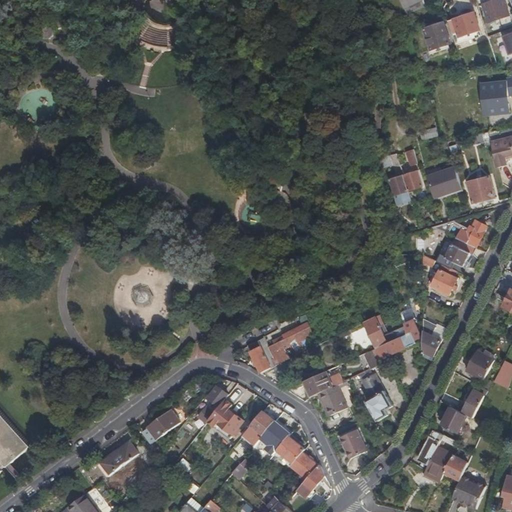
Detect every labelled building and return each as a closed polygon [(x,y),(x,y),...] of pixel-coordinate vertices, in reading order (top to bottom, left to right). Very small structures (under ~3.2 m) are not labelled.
[(438,0),(396,0),(404,16),(409,13),(438,0)] [(477,0),(480,7),(484,6),(489,23),(509,16),(504,0),(498,0),(492,2),(491,0),(477,0)] [(474,13),(453,20),(459,37),(479,31),(474,13)] [(444,23),(424,29),(431,50),(451,43),(444,23)] [(49,25),(43,25),(39,29),(39,35),(42,39),(48,39),(53,35),(52,29),(49,25)] [(511,33),(503,37),(509,54),(511,53),(511,33)] [(498,97),(489,98),(490,107),(499,107),(498,97)] [(438,136),(436,129),(422,132),(423,139),(438,136)] [(476,143),(484,141),(483,133),(474,135),(476,143)] [(511,137),(492,143),(497,167),(507,165),(505,156),(511,154),(511,137)] [(416,166),(419,165),(414,150),(409,151),(412,164),(414,164),(416,166)] [(380,158),(382,164),(393,162),(397,177),(390,179),(395,195),(409,191),(404,175),(399,161),(398,154),(380,158)] [(437,201),(463,192),(456,170),(429,179),(437,201)] [(404,175),(409,191),(424,187),(418,171),(404,175)] [(496,198),(491,177),(468,182),(473,203),(496,198)] [(457,239),(468,243),(469,241),(478,246),(485,232),(485,231),(487,226),(476,221),(473,226),(471,225),(468,231),(462,229),(457,239)] [(447,223),(432,227),(435,229),(449,235),(450,231),(449,228),(447,223)] [(435,229),(432,227),(424,230),(425,255),(435,260),(435,229)] [(449,235),(435,229),(435,260),(436,261),(437,261),(440,254),(441,254),(449,235)] [(474,254),(477,248),(468,243),(457,239),(456,238),(448,255),(445,253),(444,256),(441,254),(440,254),(437,261),(445,265),(458,271),(465,274),(468,268),(465,267),(471,253),(474,254)] [(435,260),(425,255),(425,263),(433,267),(436,261),(435,260)] [(456,276),(458,271),(445,265),(442,270),(441,269),(433,287),(451,296),(459,278),(456,276)] [(410,306),(401,311),(406,320),(415,315),(410,306)] [(385,335),(377,317),(366,322),(378,348),(397,340),(393,332),(385,335)] [(414,320),(405,324),(405,326),(408,335),(400,338),(397,340),(378,348),(383,358),(417,343),(416,339),(421,337),(414,320)] [(435,356),(447,332),(425,321),(424,351),(435,356)] [(397,330),(400,338),(408,335),(405,326),(397,330)] [(310,327),(285,339),(294,357),(306,351),(302,345),(316,338),(310,327)] [(335,327),(330,330),(334,338),(339,335),(335,327)] [(510,347),(511,342),(511,336),(502,332),(498,340),(510,347)] [(249,346),(249,347),(266,339),(265,338),(249,346)] [(249,347),(262,372),(274,367),(289,359),(294,357),(285,339),(269,347),(266,339),(249,347)] [(373,350),(378,360),(383,358),(378,348),(373,350)] [(370,369),(380,364),(378,360),(373,350),(360,356),(367,370),(370,369)] [(497,359),(478,350),(467,372),(472,374),(471,377),(479,381),(480,379),(485,381),(497,359)] [(289,359),(274,367),(278,375),(293,368),(289,359)] [(502,385),(511,365),(511,363),(506,361),(496,382),(502,385)] [(367,370),(360,374),(363,380),(371,375),(374,374),(370,369),(367,370)] [(306,381),(313,395),(318,393),(334,386),(327,371),(306,381)] [(383,390),(374,374),(371,375),(363,380),(373,396),(367,400),(379,420),(390,414),(387,409),(389,407),(394,405),(385,390),(383,390)] [(353,377),(347,380),(351,386),(356,384),(353,377)] [(303,382),(310,397),(313,395),(306,381),(303,382)] [(477,384),(476,383),(473,389),(475,390),(464,413),(468,415),(474,418),(488,390),(477,384)] [(348,406),(338,384),(334,386),(318,393),(325,406),(327,405),(331,414),(348,406)] [(223,403),(229,395),(218,387),(212,394),(213,395),(210,399),(219,407),(222,403),(223,403)] [(227,401),(210,422),(215,427),(218,424),(234,436),(245,422),(231,411),(234,407),(227,401)] [(451,407),(449,406),(440,424),(442,425),(451,407)] [(451,407),(442,425),(459,433),(459,432),(462,427),(468,415),(464,413),(451,407)] [(206,424),(214,414),(213,414),(206,408),(199,418),(206,424)] [(144,431),(151,441),(152,443),(164,434),(181,421),(172,410),(144,431)] [(276,421),(264,411),(252,425),(264,435),(276,421)] [(5,467),(9,464),(28,447),(0,415),(0,471),(1,471),(0,470),(0,468),(3,466),(5,467)] [(291,435),(276,421),(264,435),(273,443),(267,450),(274,456),(276,453),(290,437),(291,435)] [(352,458),(369,450),(358,429),(342,437),(352,458)] [(435,430),(434,430),(420,460),(430,464),(440,444),(442,440),(454,446),(456,441),(435,430)] [(144,447),(137,437),(131,441),(140,453),(145,449),(144,447)] [(306,449),(290,437),(276,453),(280,456),(279,458),(279,460),(285,465),(287,465),(288,463),(292,466),(304,452),(306,449)] [(145,449),(155,460),(164,448),(158,439),(153,444),(145,449)] [(140,453),(131,441),(115,453),(103,462),(111,474),(135,457),(140,453)] [(441,481),(446,473),(455,455),(441,448),(443,446),(440,444),(430,464),(427,470),(425,473),(441,481)] [(98,462),(108,477),(111,474),(103,462),(115,453),(114,450),(98,462)] [(320,465),(304,452),(292,466),(299,471),(308,479),(320,465)] [(446,473),(461,480),(469,463),(455,455),(446,473)] [(179,464),(188,472),(194,465),(184,458),(179,464)] [(246,467),(242,463),(234,473),(237,477),(246,467)] [(23,484),(25,483),(9,464),(5,467),(11,474),(21,486),(23,484)] [(325,476),(320,465),(308,479),(306,482),(315,489),(325,476)] [(488,486),(464,475),(454,500),(478,510),(488,486)] [(89,482),(83,487),(87,493),(93,488),(89,482)] [(226,482),(221,488),(225,491),(230,486),(226,482)] [(315,489),(306,482),(298,491),(307,498),(315,489)] [(99,511),(86,494),(68,507),(72,511),(99,511)] [(292,511),(286,505),(276,496),(267,505),(274,511),(292,511)] [(210,511),(213,511),(219,505),(212,499),(205,507),(210,511)] [(198,511),(187,503),(181,511),(198,511)]
